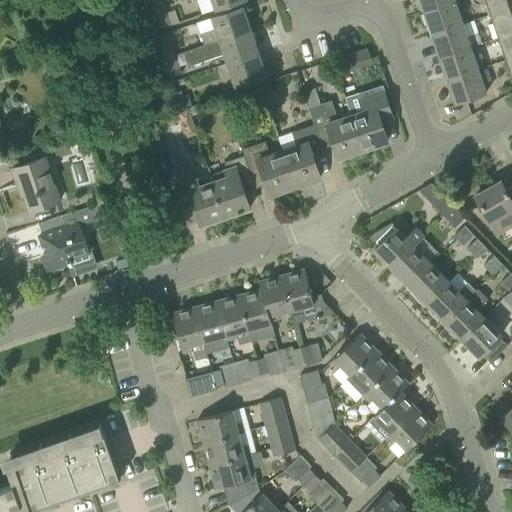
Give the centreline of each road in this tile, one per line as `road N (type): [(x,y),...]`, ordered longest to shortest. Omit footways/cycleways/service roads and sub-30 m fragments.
road 1 (residential): [(495,511),(441,370),(304,232)]
road 2 (residential): [(434,159),(388,27),(371,7),(323,18),(292,0)]
road 3 (residential): [(188,511),(119,292)]
road 4 (residential): [(119,292),(304,232)]
road 5 (residential): [(304,232),(434,159)]
